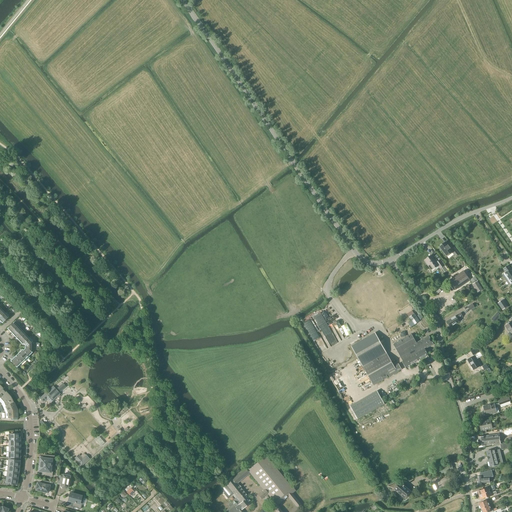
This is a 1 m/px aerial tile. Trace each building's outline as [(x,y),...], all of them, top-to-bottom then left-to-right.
[(446,242),(439,247),(447,257),(453,252),(456,256),(459,254),(454,247),(450,243),(447,245),(446,242)] [(445,265),(441,260),(437,262),(433,255),(424,261),(431,270),(439,265),(441,268),(445,273),(448,270),(445,265)] [(505,272),(502,275),(506,280),(508,279),(511,284),(511,283),(511,268),(511,269),(508,265),(503,269),(505,272)] [(465,271),(450,282),(457,292),(472,282),(465,271)] [(478,292),(482,290),(478,282),(473,285),(478,292)] [(5,321),(11,315),(7,311),(5,313),(0,317),(0,320),(0,322),(2,323),(3,322),(5,322),(5,321)] [(447,321),(450,327),(459,322),(458,319),(463,316),(461,313),(447,321)] [(420,322),(419,321),(414,314),(409,317),(414,325),(416,324),(419,322),(420,322)] [(11,332),(17,326),(14,322),(10,326),(9,326),(8,328),(7,329),(9,330),(11,332)] [(15,337),(23,329),(19,325),(17,326),(11,332),(12,332),(11,333),(13,334),(15,336),(15,337)] [(19,341),(25,334),(27,333),(23,329),(15,337),(16,338),(19,340),(18,340),(19,341)] [(23,344),(29,338),(25,334),(19,341),(20,342),(23,344)] [(417,343),(412,334),(394,344),(399,353),(417,343)] [(374,386),(403,371),(400,365),(395,368),(377,335),(353,348),(374,386)] [(402,362),(405,367),(418,360),(415,356),(417,355),(416,354),(424,350),(425,349),(434,344),(429,336),(424,339),(417,343),(399,353),(403,361),(402,362)] [(33,341),(34,341),(30,337),(29,338),(23,344),(25,346),(25,347),(31,347),(35,347),(36,347),(37,345),(33,341)] [(35,347),(31,347),(25,347),(25,349),(23,351),(28,356),(32,353),(35,350),(35,347)] [(415,356),(418,360),(424,357),(428,355),(425,349),(424,350),(416,354),(417,355),(415,356)] [(24,360),(28,356),(23,351),(20,352),(18,354),(24,360)] [(20,364),(24,360),(18,354),(19,354),(16,356),(14,357),(15,358),(20,364)] [(474,356),(468,360),(474,370),(480,366),(474,356)] [(16,368),(20,364),(15,358),(12,360),(10,361),(16,368)] [(0,401),(1,403),(6,413),(6,418),(8,418),(13,418),(13,420),(17,420),(17,418),(17,412),(16,408),(12,398),(10,395),(6,391),(5,392),(3,389),(0,385),(0,401)] [(50,403),(60,393),(54,386),(40,398),(43,402),(47,399),(50,403)] [(385,405),(377,392),(351,407),(358,420),(385,405)] [(485,415),(496,413),(499,412),(498,407),(500,406),(500,405),(499,403),(494,404),(483,406),(485,415)] [(487,432),(486,430),(492,428),(490,420),(479,422),(481,431),(482,431),(483,433),(487,432)] [(492,445),(492,446),(501,444),(500,440),(499,435),(487,436),(488,438),(485,438),(484,437),(478,438),(479,446),(492,445)] [(495,449),(486,451),(490,466),(493,466),(494,466),(494,465),(503,463),(501,456),(497,457),(495,449)] [(89,459),(86,455),(84,453),(82,454),(80,456),(79,455),(75,458),(76,459),(75,460),(79,465),(80,464),(82,466),(89,459)] [(53,466),(54,456),(46,455),(45,459),(40,458),(40,459),(39,459),(38,464),(40,464),(40,465),(53,466)] [(258,494),(262,499),(264,497),(276,511),(296,511),(299,510),(300,511),(304,508),(292,494),(295,491),(293,488),(292,488),(266,456),(248,470),(246,468),(233,478),(232,477),(225,483),(220,487),(224,493),(228,499),(229,498),(232,502),(231,503),(233,505),(226,510),(227,511),(226,511),(238,511),(239,511),(238,511),(243,511),(242,510),(251,502),(247,497),(248,496),(237,483),(250,473),(263,490),(258,494)] [(453,470),(451,464),(444,467),(446,472),(453,470)] [(52,476),(53,466),(40,465),(39,466),(38,465),(38,470),(39,470),(39,471),(44,472),(44,475),(52,476)] [(489,478),(493,477),(491,470),(482,473),(482,477),(477,477),(478,486),(483,486),(483,483),(489,483),(489,478)] [(63,475),(59,474),(57,484),(61,485),(61,486),(62,488),(66,489),(68,488),(70,476),(63,475)] [(17,486),(18,479),(7,477),(6,483),(11,483),(11,485),(17,486)] [(52,487),(52,483),(44,481),(44,485),(37,483),(37,484),(36,484),(35,488),(36,489),(36,490),(48,493),(49,486),(52,487)] [(398,481),(388,485),(389,487),(394,489),(393,490),(404,500),(409,494),(411,492),(400,482),(398,481)] [(479,495),(493,491),(492,489),(494,489),(493,486),(478,491),(479,495)] [(493,491),(479,495),(481,500),(486,498),(494,496),(493,491)] [(73,496),(74,495),(69,494),(68,498),(69,498),(68,501),(73,502),(72,507),(80,509),(83,498),(73,496)] [(481,509),(489,506),(487,500),(479,503),(481,509)]
